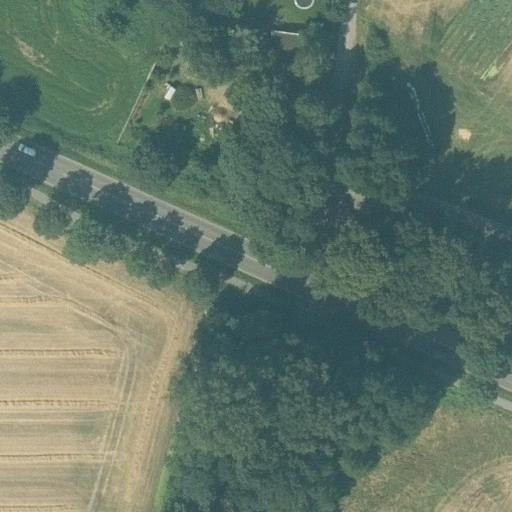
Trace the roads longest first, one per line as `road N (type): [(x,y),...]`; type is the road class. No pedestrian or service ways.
road 1 (primary): [(0,144),(319,287)]
road 2 (track): [(358,0),(319,287)]
road 3 (unclassified): [(319,287),(265,511)]
road 4 (primary): [(319,287),(511,373)]
